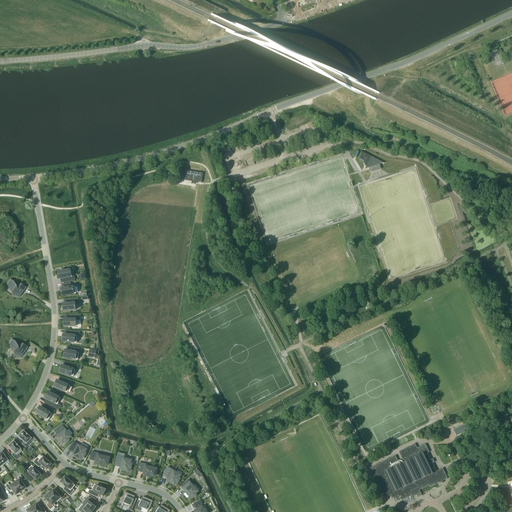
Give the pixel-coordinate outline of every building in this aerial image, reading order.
[(359,159),(364,161),(365,166),(366,166),(365,169),(384,163),(360,151),(361,154),(359,159)] [(201,183),(203,173),(181,170),(180,180),(201,183)] [(66,270),(62,270),(62,271),(58,272),(59,279),(62,279),(63,282),(75,280),(74,276),(72,276),(71,270),(66,271),(66,270)] [(20,297),(26,287),(20,284),(17,288),(13,281),(10,279),(10,280),(13,282),(8,288),(13,296),(20,297)] [(66,295),(66,296),(70,295),(70,294),(76,293),(75,286),(71,287),(70,283),(63,284),(64,288),(61,289),(62,296),(66,295)] [(64,311),(75,310),(75,304),(78,303),(78,299),(65,300),(66,304),(63,304),(64,311)] [(80,315),(66,315),(66,319),(64,319),(64,326),(76,326),(76,320),(80,320),(80,315)] [(66,331),(66,335),(63,335),(63,342),(66,342),(66,343),(70,343),(71,342),(76,343),(77,336),(79,337),(79,332),(66,331)] [(8,344),(14,356),(21,357),(28,347),(22,344),(23,342),(14,336),(8,344)] [(68,347),(68,351),(65,350),(64,357),(67,358),(67,359),(72,360),(72,359),(78,360),(79,353),(78,353),(79,349),(68,347)] [(62,366),(60,372),(73,376),(75,370),(77,371),(78,366),(65,363),(64,366),(62,366)] [(61,378),(59,382),(57,381),(54,387),(58,389),(57,389),(62,391),(62,390),(67,392),(70,386),(69,386),(71,382),(61,378)] [(45,398),(47,399),(45,403),(57,409),(59,405),(57,404),(60,398),(55,396),(56,395),(52,393),(51,394),(48,392),(45,398)] [(44,405),(42,408),(40,407),(36,413),(39,415),(39,416),(43,418),(43,417),(48,420),(52,415),(55,411),(44,405)] [(106,422),(103,418),(98,423),(102,427),(106,422)] [(466,424),(453,430),(456,435),(465,431),(466,433),(470,431),(466,424)] [(59,434),(60,436),(57,438),(62,444),(65,441),(66,443),(69,440),(68,439),(70,437),(66,431),(61,425),(54,431),(58,435),(59,434)] [(26,434),(22,431),(18,436),(23,441),(21,444),(26,448),(30,443),(28,441),(30,438),(29,437),(30,437),(27,434),(26,434)] [(17,445),(16,445),(13,441),(8,446),(14,453),(12,455),(17,461),(21,457),(19,455),(22,452),(20,449),(21,448),(18,445),(18,446),(17,445)] [(74,456),(80,459),(82,456),(83,457),(85,454),(84,453),(86,450),(79,446),(80,445),(73,442),(69,450),(73,453),(74,452),(76,453),(74,456)] [(396,497),(398,500),(401,499),(402,500),(411,496),(412,497),(420,493),(419,490),(429,485),(430,487),(440,482),(442,483),(443,480),(447,478),(442,468),(436,471),(432,463),(434,462),(432,459),(431,460),(427,453),(429,452),(425,444),(417,448),(415,444),(398,452),(401,459),(398,461),(395,455),(370,467),(374,476),(379,486),(385,497),(390,495),(392,498),(393,498),(394,499),(396,497)] [(1,452),(0,452),(0,461),(3,465),(8,462),(10,464),(12,462),(8,456),(5,458),(1,452)] [(102,454),(91,452),(90,460),(97,461),(96,463),(98,463),(98,464),(101,465),(102,464),(107,465),(109,458),(102,456),(102,454)] [(46,469),(50,464),(48,462),(48,461),(45,458),(44,459),(42,456),(39,459),(37,457),(33,462),(39,467),(41,465),(46,469)] [(128,471),(129,468),(130,468),(131,464),(130,464),(131,460),(124,459),(124,458),(116,456),(114,465),(119,467),(120,466),(122,466),(121,470),(128,471)] [(139,463),(137,471),(144,472),(144,474),(145,474),(145,475),(149,476),(149,475),(155,476),(156,469),(149,467),(150,465),(139,463)] [(35,480),(40,475),(31,466),(27,470),(26,470),(24,472),(28,477),(31,475),(35,480)] [(168,477),(170,478),(168,481),(174,485),(176,482),(177,482),(179,479),(178,478),(180,475),(174,472),(174,471),(168,467),(163,475),(167,478),(168,477)] [(197,468),(194,470),(200,477),(203,475),(197,468)] [(19,480),(14,483),(20,491),(25,488),(21,482),(24,481),(20,475),(17,477),(19,480)] [(72,488),(75,485),(71,482),(72,481),(69,478),(68,479),(65,477),(61,482),(66,486),(63,489),(70,495),(74,490),(72,488)] [(192,486),(193,485),(188,480),(181,486),(184,490),(185,489),(187,491),(184,493),(189,499),(192,496),(193,497),(195,495),(195,494),(197,491),(192,486)] [(15,495),(20,491),(14,483),(9,486),(8,484),(5,485),(9,491),(11,489),(15,495)] [(85,492),(88,493),(96,497),(97,494),(103,496),(106,490),(101,487),(101,486),(97,484),(97,485),(95,484),(92,490),(90,490),(87,488),(85,492)] [(54,489),(49,493),(56,501),(57,502),(61,498),(62,499),(65,497),(60,492),(58,494),(54,489)] [(132,511),(135,503),(132,502),(135,496),(125,492),(121,502),(130,506),(129,509),(132,511)] [(56,501),(49,493),(45,497),(49,503),(46,505),(51,510),(56,505),(54,503),(56,501)] [(88,501),(84,505),(91,511),(93,511),(95,510),(94,510),(96,507),(91,503),(93,501),(88,496),(86,499),(88,501)] [(149,511),(153,501),(143,497),(140,503),(138,502),(135,509),(140,511),(142,508),(149,511)] [(196,511),(206,511),(205,510),(204,511),(201,504),(202,504),(200,500),(194,504),(197,510),(196,511)]
